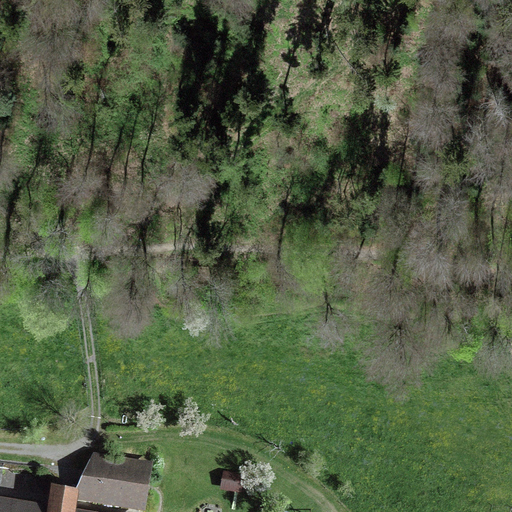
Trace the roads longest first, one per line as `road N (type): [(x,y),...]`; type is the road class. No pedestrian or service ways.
road 1 (track): [(331,511),(284,473),(219,443),(90,439)]
road 2 (track): [(77,254),(95,397),(90,439)]
